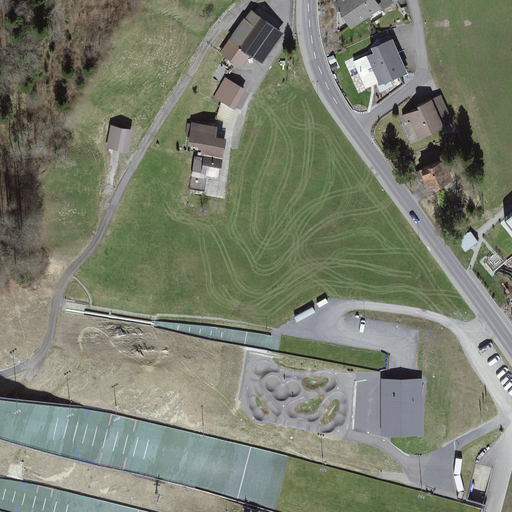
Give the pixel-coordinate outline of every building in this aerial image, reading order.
[(344,0),(337,6),(346,20),(374,0),(344,0)] [(374,0),(346,20),(355,32),(384,12),(385,14),(396,7),(391,0),(374,0)] [(253,11),(223,55),(244,70),(252,58),(265,67),(288,35),(253,11)] [(410,78),(395,43),(375,52),(377,56),(357,65),(362,75),(372,70),(382,91),(410,78)] [(249,90),(225,80),(216,101),(224,104),(217,121),(231,127),(238,112),(243,114),(250,96),(247,95),(249,90)] [(454,124),(443,98),(419,108),(421,112),(404,120),(407,128),(412,126),(420,143),(448,131),(447,128),(454,124)] [(221,129),(193,126),(190,149),(201,151),(201,154),(205,155),(204,160),(226,164),(229,142),(220,141),(221,129)] [(135,134),(113,130),(108,153),(130,157),(135,134)] [(223,184),(226,164),(204,160),(197,159),(193,179),(223,184)] [(456,186),(446,164),(423,175),(433,197),(456,186)] [(465,251),(478,241),(470,230),(457,240),(465,251)] [(69,306),(65,319),(156,331),(157,326),(89,314),(89,309),(69,306)] [(422,379),(381,379),(381,437),(423,437),(422,379)] [(456,457),(454,472),(460,472),(462,458),(456,457)] [(464,487),(460,473),(454,475),(458,489),(464,487)]
